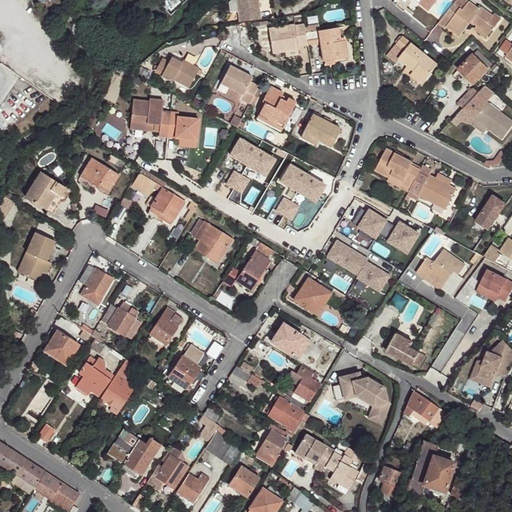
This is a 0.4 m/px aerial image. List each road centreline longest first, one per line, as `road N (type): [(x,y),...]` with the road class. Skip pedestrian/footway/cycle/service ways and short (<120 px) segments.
road 1 (residential): [(243,334),(92,244),(0,398)]
road 2 (residential): [(228,44),(374,118)]
road 3 (unknown): [(428,391),(469,316),(406,273)]
road 4 (residential): [(374,118),(482,174),(511,171)]
road 5 (residential): [(406,378),(364,511)]
